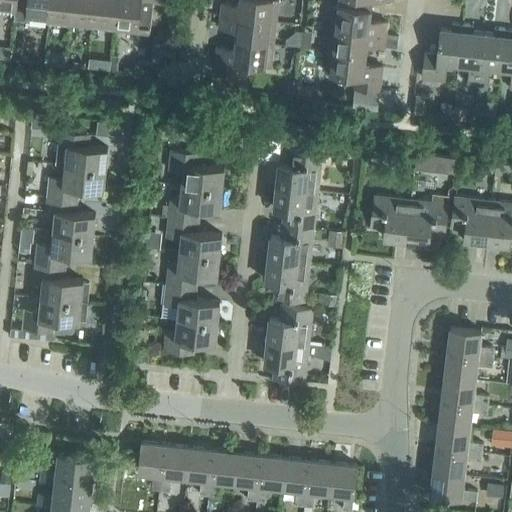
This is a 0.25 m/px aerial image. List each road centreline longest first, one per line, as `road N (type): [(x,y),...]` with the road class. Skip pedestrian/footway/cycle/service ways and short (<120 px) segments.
road 1 (residential): [(398,430),(394,380),(406,277),(511,291)]
road 2 (residential): [(227,415),(252,160)]
road 3 (residential): [(227,415),(0,376)]
road 4 (residential): [(398,430),(227,415)]
road 5 (residential): [(0,269),(15,122)]
